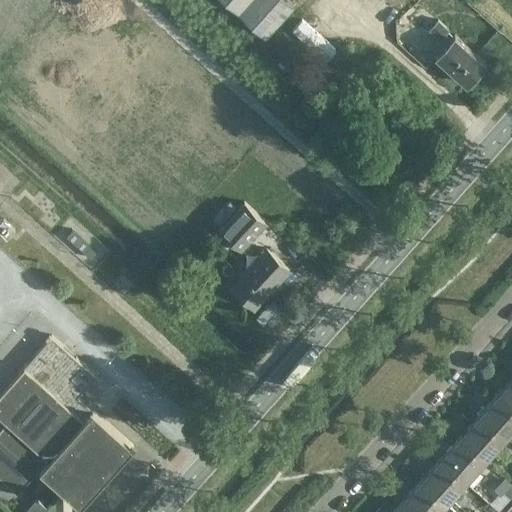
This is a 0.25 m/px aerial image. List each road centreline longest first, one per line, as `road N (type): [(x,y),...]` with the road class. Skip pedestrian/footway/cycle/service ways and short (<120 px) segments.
road 1 (tertiary): [(159,511),(511,124)]
road 2 (residential): [(323,511),(511,301)]
